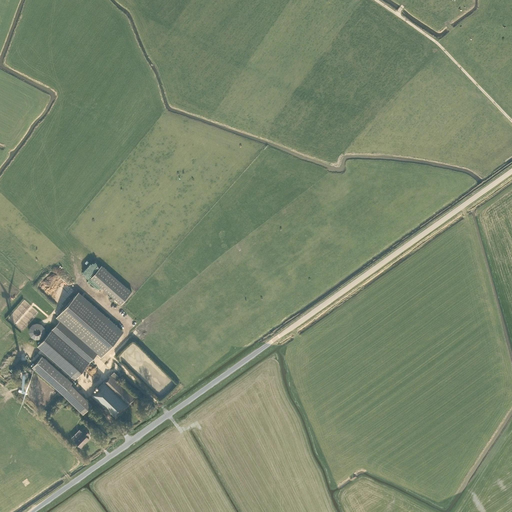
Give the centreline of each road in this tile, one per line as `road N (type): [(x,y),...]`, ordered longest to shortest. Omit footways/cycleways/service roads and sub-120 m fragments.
road 1 (tertiary): [(29,511),(511,170)]
road 2 (track): [(511,121),(435,41),(376,0)]
